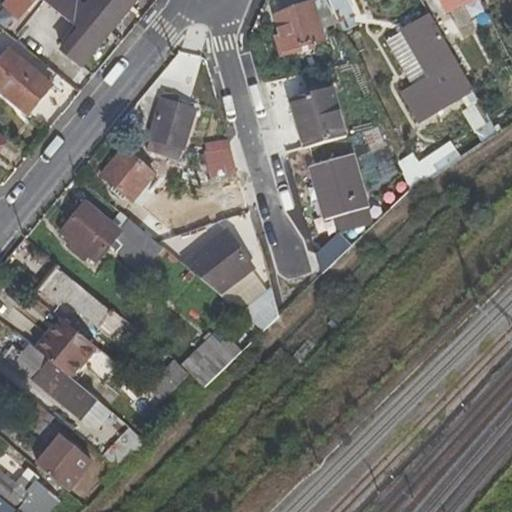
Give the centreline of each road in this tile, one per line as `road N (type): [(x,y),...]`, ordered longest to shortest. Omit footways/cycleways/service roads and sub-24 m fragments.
road 1 (residential): [(194,2),(0,224)]
road 2 (residential): [(293,273),(220,11)]
